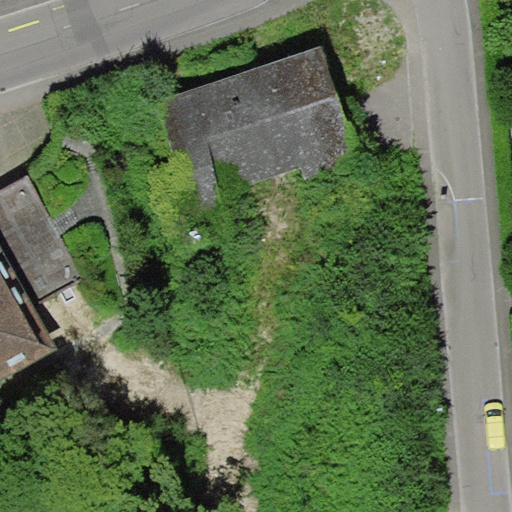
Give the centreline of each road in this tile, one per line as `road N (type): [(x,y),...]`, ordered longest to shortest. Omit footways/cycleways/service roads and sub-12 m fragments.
road 1 (residential): [(489,511),(446,29),(436,0)]
road 2 (residential): [(0,53),(145,0)]
